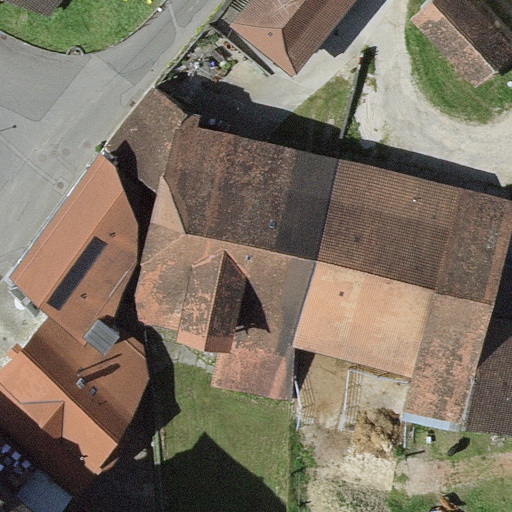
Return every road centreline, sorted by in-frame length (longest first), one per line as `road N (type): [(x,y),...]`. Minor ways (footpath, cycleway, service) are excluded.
road 1 (residential): [(76,149),(209,0)]
road 2 (residential): [(76,149),(0,245)]
